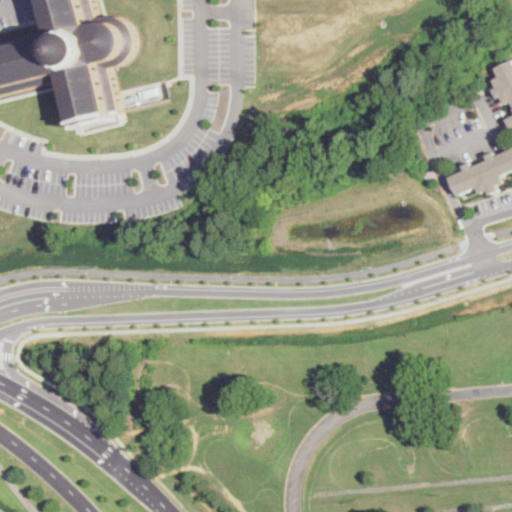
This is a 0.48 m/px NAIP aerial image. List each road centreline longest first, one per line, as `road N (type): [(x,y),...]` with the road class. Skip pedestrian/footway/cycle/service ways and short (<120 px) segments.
road 1 (secondary): [(29,323),(348,307),(507,264)]
road 2 (secondary): [(511,244),(356,289),(145,290)]
road 3 (residential): [(511,388),(366,403),(332,418)]
road 4 (secondary): [(168,511),(106,451),(29,395)]
road 5 (secondary): [(145,290),(34,295),(0,305)]
